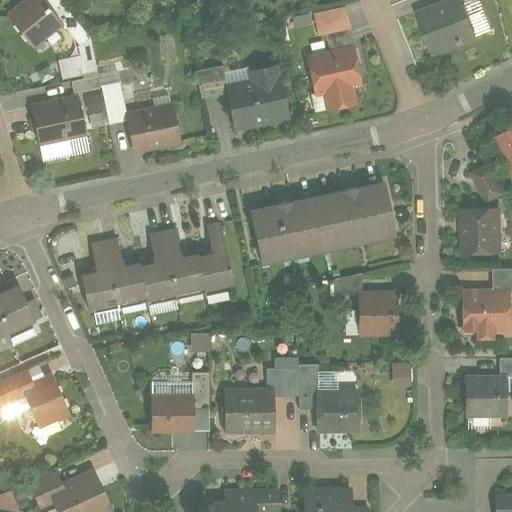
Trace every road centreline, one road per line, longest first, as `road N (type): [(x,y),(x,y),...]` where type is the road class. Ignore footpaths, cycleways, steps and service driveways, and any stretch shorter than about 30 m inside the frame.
road 1 (residential): [(420,119),(429,435),(413,464),(142,464),(122,440),(20,210)]
road 2 (residential): [(420,119),(20,210)]
road 3 (residential): [(373,0),(420,119)]
